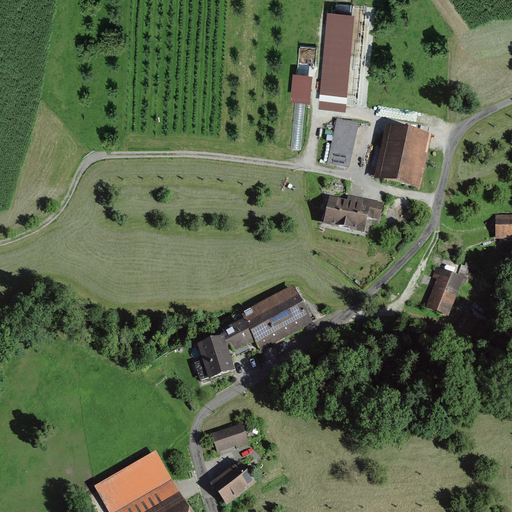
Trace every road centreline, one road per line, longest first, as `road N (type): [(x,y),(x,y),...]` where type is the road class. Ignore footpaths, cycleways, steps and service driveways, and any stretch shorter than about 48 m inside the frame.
road 1 (unclassified): [(511,101),(458,131),(431,226),(407,258),(339,320),(197,422),(194,445),(213,511)]
road 2 (track): [(438,202),(321,170),(92,153),(60,209),(0,242)]
